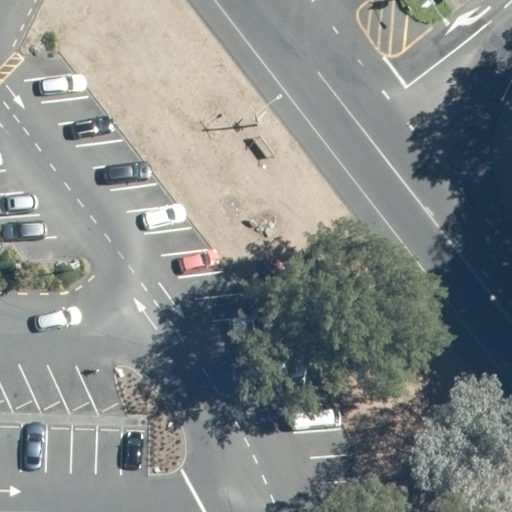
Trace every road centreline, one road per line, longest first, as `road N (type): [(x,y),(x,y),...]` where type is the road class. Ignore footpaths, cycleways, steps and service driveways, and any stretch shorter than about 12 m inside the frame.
road 1 (tertiary): [(362,129),(511,321)]
road 2 (tertiary): [(511,7),(362,129)]
road 3 (tertiary): [(288,27),(362,129)]
